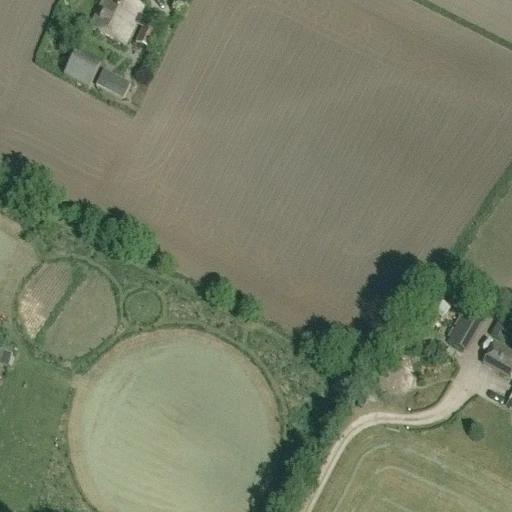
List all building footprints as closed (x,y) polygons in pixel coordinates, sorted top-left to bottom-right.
[(128,0),(105,0),(91,31),(126,48),(137,26),(143,29),(136,43),(149,49),(162,23),(149,16),(148,19),(140,15),(143,7),(128,0)] [(63,78),(89,91),(103,64),(77,52),(63,78)] [(129,88),(103,75),(96,90),(122,103),(129,88)] [(467,356),(483,329),(484,328),(465,317),(449,345),(467,356)] [(483,366),(511,380),(511,378),(511,354),(496,344),(483,366)]
